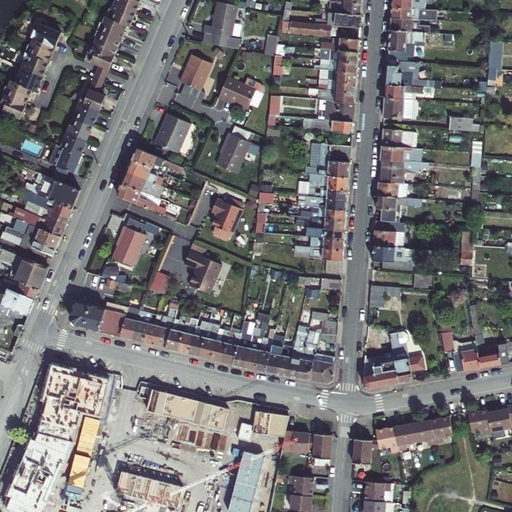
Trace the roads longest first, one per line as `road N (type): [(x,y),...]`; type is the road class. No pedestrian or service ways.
road 1 (residential): [(347,403),(377,0)]
road 2 (residential): [(178,0),(37,333)]
road 3 (residential): [(37,333),(347,403)]
road 4 (residential): [(347,403),(511,379)]
